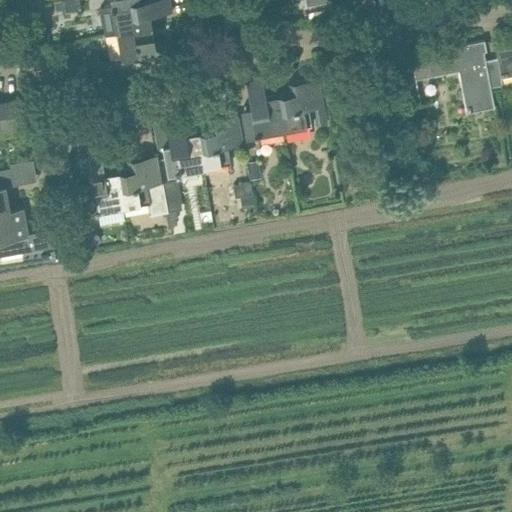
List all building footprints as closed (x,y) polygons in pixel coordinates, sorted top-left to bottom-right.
[(81,8),(79,0),(60,0),(63,11),(81,8)] [(152,26),(150,15),(172,11),(170,0),(141,0),(140,0),(110,0),(112,5),(100,8),(105,35),(117,33),(152,26)] [(373,0),(353,0),(355,9),(365,7),(375,6),(373,0)] [(170,68),(164,38),(154,39),(152,26),(117,33),(118,40),(122,60),(139,57),(142,73),(170,68)] [(495,107),(491,88),(503,86),(501,75),(497,57),(485,59),(483,50),(480,50),(478,41),(484,40),(484,39),(426,51),(428,59),(412,63),(413,67),(401,69),(406,97),(419,94),(416,79),(460,71),(468,112),(495,107)] [(511,45),(496,49),(497,57),(501,75),(511,73),(511,45)] [(88,82),(85,65),(73,67),(76,84),(88,82)] [(283,130),(277,94),(265,97),(261,74),(245,77),(251,106),(241,107),(243,118),(246,137),(283,130)] [(311,125),(308,107),(324,104),(319,77),(288,82),(290,92),(277,94),(283,130),(311,125)] [(27,128),(21,98),(0,102),(0,129),(3,129),(3,133),(27,128)] [(327,122),(324,105),(315,106),(318,124),(327,122)] [(203,168),(197,132),(185,134),(181,112),(165,115),(170,144),(162,145),(168,174),(203,168)] [(243,142),(242,134),(238,115),(208,120),(209,130),(197,132),(203,168),(231,163),(227,145),(243,142)] [(122,206),(116,171),(104,173),(100,151),(85,154),(90,182),(82,184),(87,213),(122,206)] [(166,195),(163,181),(158,153),(127,159),(129,169),(116,171),(122,206),(148,202),(150,214),(168,210),(166,195)] [(257,160),(248,161),(251,179),(260,177),(257,160)] [(428,165),(420,167),(422,180),(430,178),(428,165)] [(10,210),(5,186),(15,184),(12,168),(0,169),(0,212),(10,211),(10,210)] [(251,193),(249,181),(232,184),(234,196),(251,193)] [(87,213),(84,195),(82,184),(75,185),(79,214),(87,213)] [(179,193),(166,195),(168,210),(182,208),(179,193)] [(251,194),(240,195),(242,207),(253,205),(251,194)] [(28,233),(23,208),(10,210),(10,211),(0,212),(0,238),(3,238),(6,255),(54,246),(51,229),(28,233)]
